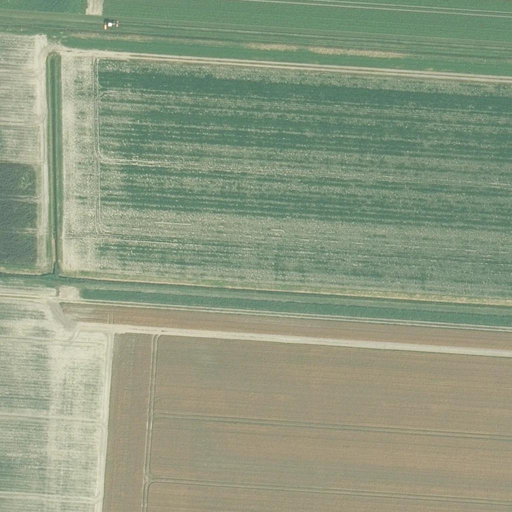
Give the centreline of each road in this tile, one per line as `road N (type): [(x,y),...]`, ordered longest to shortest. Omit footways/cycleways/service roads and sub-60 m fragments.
road 1 (track): [(511,326),(0,291)]
road 2 (track): [(511,79),(64,50)]
